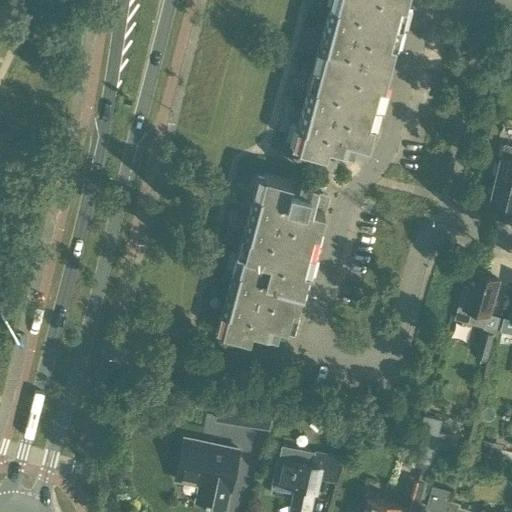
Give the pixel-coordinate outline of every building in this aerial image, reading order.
[(312,66),(296,128),(301,129),(297,144),(325,151),(327,142),(352,149),(355,139),(367,142),(404,0),(335,0),(335,3),(330,1),(317,47),(312,46),(307,65),(312,66)] [(500,154),(490,196),(511,201),(511,143),(505,142),(502,155),(500,154)] [(232,269),(219,315),(225,317),(221,330),(248,338),(250,330),(275,336),(278,325),(285,327),(290,307),(296,309),(327,194),(314,190),(317,179),(300,174),(297,184),(290,183),(291,179),(263,171),(258,191),(253,190),(242,231),(247,233),(237,270),(232,269)] [(464,287),(455,316),(483,324),(486,312),(488,313),(498,278),(485,274),(484,271),(478,269),(475,271),(472,270),(467,288),(464,287)] [(483,332),(477,356),(488,359),(495,335),(483,332)] [(268,427),(273,402),(220,392),(216,418),(241,422),(268,427)] [(435,431),(431,444),(439,446),(448,449),(452,436),(435,431)] [(177,468),(175,478),(199,483),(195,499),(204,501),(209,502),(209,501),(225,505),(238,447),(184,436),(177,468)] [(480,438),(476,454),(496,459),(501,444),(480,438)] [(279,455),(274,479),(296,484),(290,511),(309,511),(314,488),(315,489),(318,476),(334,479),(339,456),(314,451),(281,444),(279,455)] [(460,452),(448,449),(439,446),(430,477),(451,483),(460,452)] [(362,491),(358,505),(365,508),(363,511),(414,511),(420,495),(423,496),(427,482),(408,477),(400,503),(362,491)] [(433,484),(427,505),(443,510),(442,511),(497,511),(483,508),(481,511),(467,511),(469,508),(457,504),(458,501),(447,498),(450,489),(433,484)]
